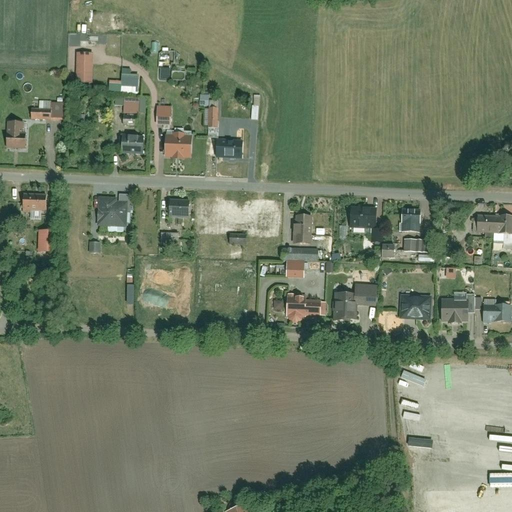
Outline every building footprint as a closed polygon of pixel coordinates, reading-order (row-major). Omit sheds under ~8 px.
[(73,55),(74,87),(92,86),(91,54),(73,55)] [(122,101),(122,115),(139,115),(139,101),(122,101)] [(156,110),(156,127),(171,127),(171,110),(156,110)] [(204,111),(205,132),(217,131),(217,111),(204,111)] [(30,112),(30,123),(50,124),(50,112),(30,112)] [(122,120),(122,129),(135,129),(136,120),(122,120)] [(4,139),(4,152),(24,152),(24,139),(4,139)] [(162,139),(162,159),(190,159),(190,139),(162,139)] [(118,141),(118,156),(144,156),(145,141),(118,141)] [(215,146),(215,161),(244,161),(244,147),(215,146)] [(25,193),(24,211),(47,212),(48,195),(25,193)] [(173,199),(172,216),(192,218),(193,201),(173,199)] [(103,200),(102,223),(131,224),(132,201),(103,200)] [(251,226),(252,210),(226,209),(225,225),(251,226)] [(379,227),(374,227),(374,210),(347,210),(347,230),(367,230),(367,249),(379,249),(379,227)] [(400,211),(400,229),(424,229),(424,211),(400,211)] [(299,214),(298,245),(313,246),(314,215),(299,214)] [(475,217),(475,235),(504,234),(504,217),(475,217)] [(37,232),(37,256),(53,255),(53,232),(37,232)] [(248,235),(233,235),(233,245),(248,245),(248,235)] [(511,236),(500,236),(500,252),(511,252),(511,236)] [(404,241),(405,254),(426,254),(425,241),(404,241)] [(103,243),(94,243),(94,254),(102,254),(103,243)] [(393,259),(394,247),(383,247),(382,259),(393,259)] [(286,250),(286,262),(322,263),(322,250),(286,250)] [(289,263),(289,277),(307,277),(307,263),(289,263)] [(28,278),(29,293),(39,292),(39,277),(28,278)] [(355,287),(355,297),(336,296),(336,323),(353,323),(353,306),(372,306),(372,287),(355,287)] [(289,295),(288,316),(324,318),(324,315),(325,304),(325,302),(308,301),(308,296),(289,295)] [(400,301),(400,322),(426,322),(426,301),(400,301)] [(466,304),(443,303),(442,323),(465,325),(466,304)] [(511,308),(485,309),(485,325),(511,325),(511,308)]
